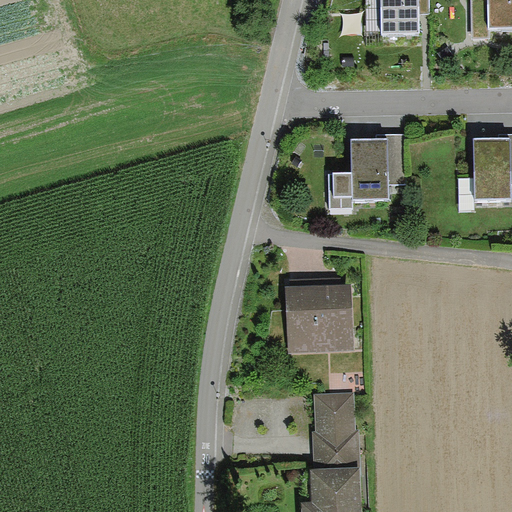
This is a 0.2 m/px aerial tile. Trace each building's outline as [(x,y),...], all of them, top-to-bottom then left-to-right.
[(418,0),(381,0),(382,35),(420,34),(418,0)] [(511,0),(488,0),(488,29),(511,28),(511,0)] [(367,149),(344,149),(343,207),(366,208),(385,208),(385,149),(367,149)] [(506,150),(470,150),(471,211),(507,211),(506,150)] [(352,296),(284,298),(286,359),(354,357),(352,296)] [(360,399),(315,401),(317,475),(307,475),(308,511),(351,511),(350,479),(363,479),(360,399)]
